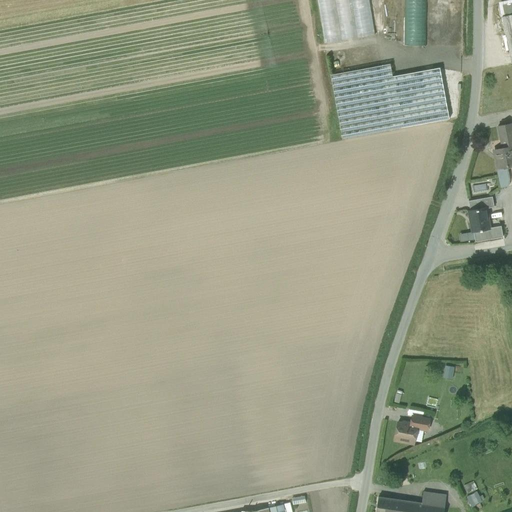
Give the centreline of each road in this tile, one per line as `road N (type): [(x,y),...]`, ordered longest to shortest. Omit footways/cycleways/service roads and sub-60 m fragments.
road 1 (tertiary): [(366,484),(389,368),(471,123),(477,0)]
road 2 (residential): [(366,484),(185,511)]
